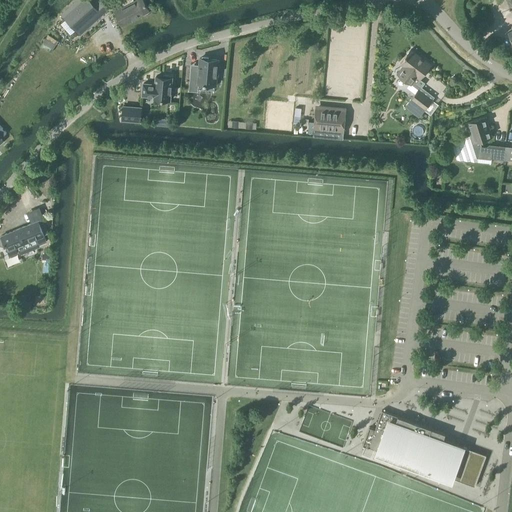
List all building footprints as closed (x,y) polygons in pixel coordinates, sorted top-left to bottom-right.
[(82,0),(64,17),(77,32),(100,12),(88,0),(82,0)] [(135,0),(122,7),(121,5),(113,10),(122,25),(136,18),(135,17),(141,14),(141,15),(149,11),(143,0),(135,0)] [(511,0),(502,0),(503,17),(511,16),(511,0)] [(48,34),(42,46),(52,51),(58,39),(48,34)] [(403,66),(397,73),(397,74),(401,77),(399,79),(406,84),(407,82),(411,85),(417,77),(419,79),(430,65),(411,50),(400,64),(403,66)] [(191,68),(189,91),(198,92),(199,84),(215,85),(216,76),(218,76),(219,67),(217,67),(217,60),(200,58),(199,69),(191,68)] [(154,97),(154,99),(170,100),(172,78),(170,78),(170,76),(163,76),(163,77),(156,77),(155,85),(143,84),(142,96),(154,97)] [(411,100),(406,107),(409,109),(412,106),(415,109),(413,112),(419,117),(432,100),(418,89),(410,100),(411,100)] [(122,120),(136,121),(137,107),(123,106),(122,120)] [(316,108),(314,129),(343,132),(345,111),(316,108)] [(158,116),(157,123),(167,124),(168,118),(158,116)] [(471,131),(472,135),(463,138),(463,140),(457,142),(458,144),(452,146),(456,160),(491,163),(492,158),(498,158),(500,147),(493,146),(493,150),(481,148),(481,146),(480,141),(492,137),(486,117),(484,118),(484,117),(468,122),(471,130),(471,131)] [(7,251),(10,256),(18,253),(16,247),(37,239),(39,244),(46,241),(44,236),(38,221),(1,236),(2,238),(0,238),(0,244),(0,246),(2,246),(5,245),(7,251)] [(403,460),(421,467),(425,469),(425,470),(444,477),(445,476),(475,487),(481,468),(485,456),(460,446),(456,445),(443,440),(445,433),(382,410),(375,429),(369,427),(362,446),(365,447),(403,460)]
